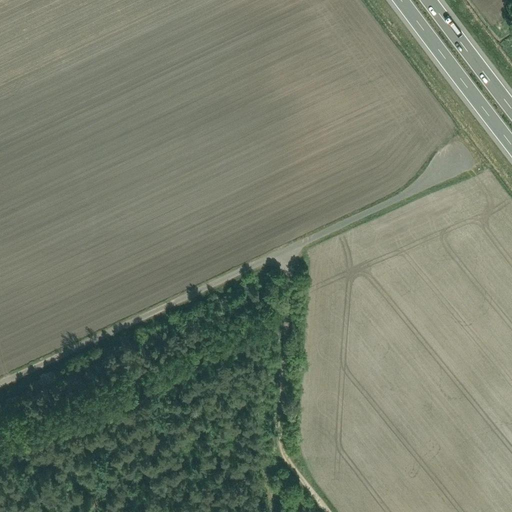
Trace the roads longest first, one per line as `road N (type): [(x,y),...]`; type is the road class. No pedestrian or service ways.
road 1 (track): [(0,384),(439,177),(452,155)]
road 2 (track): [(292,246),(280,438),(329,511)]
road 3 (motorway): [(401,0),(511,144)]
road 4 (motorway): [(511,108),(429,0)]
